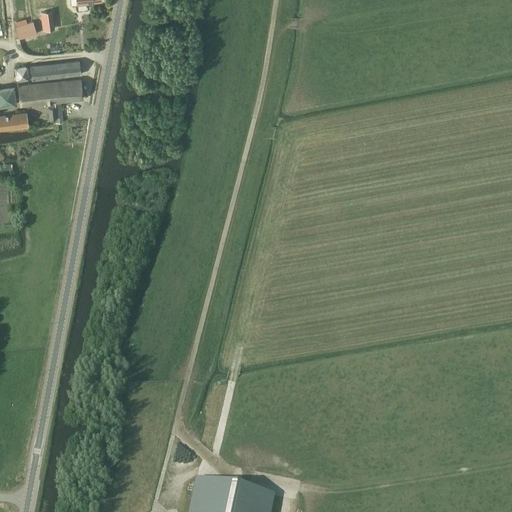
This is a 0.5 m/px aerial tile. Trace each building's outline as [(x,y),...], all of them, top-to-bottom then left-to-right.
[(43,12),(40,13),(43,30),(54,29),(51,11),(43,12)] [(19,38),(37,32),(33,21),(15,27),(19,38)] [(31,79),(80,73),(79,59),(30,65),(31,79)] [(17,80),(30,78),(28,64),(15,66),(17,80)] [(60,100),(82,98),(80,79),(18,85),(20,104),(47,101),(49,117),(55,116),(56,121),(62,121),(60,100)] [(0,127),(27,125),(26,111),(0,114),(0,127)] [(188,511),(271,511),(275,495),(203,480),(195,479),(195,480),(189,508),(188,511)]
